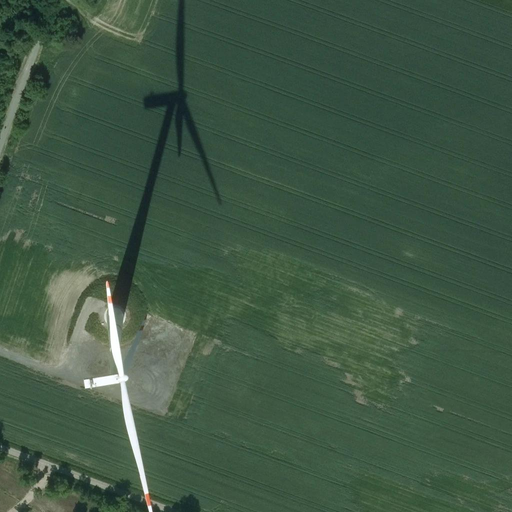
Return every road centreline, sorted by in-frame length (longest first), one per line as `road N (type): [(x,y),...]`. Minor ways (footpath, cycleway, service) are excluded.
road 1 (unclassified): [(0,440),(191,511)]
road 2 (track): [(0,348),(104,389),(146,350)]
road 3 (unclassified): [(0,149),(53,0)]
